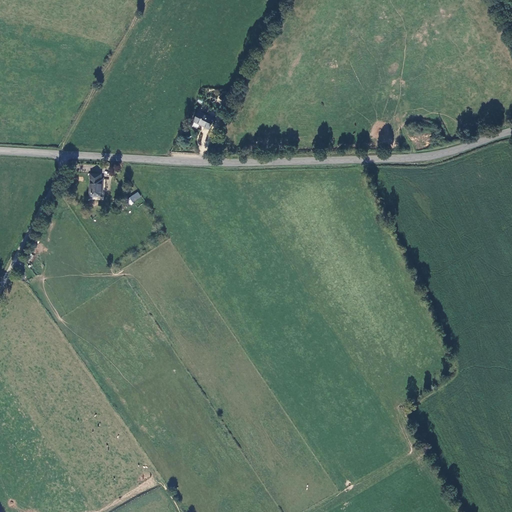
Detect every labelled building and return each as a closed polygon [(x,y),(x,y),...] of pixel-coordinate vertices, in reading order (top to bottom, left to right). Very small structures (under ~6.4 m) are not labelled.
[(232,100),(235,94),(230,90),(226,97),(232,100)] [(194,120),(210,130),(216,120),(200,111),(194,120)] [(101,175),(91,174),(90,197),(102,197),(103,179),(101,179),(101,175)] [(128,198),(131,203),(141,197),(138,192),(128,198)] [(33,254),(37,247),(32,245),(29,252),(33,254)]
